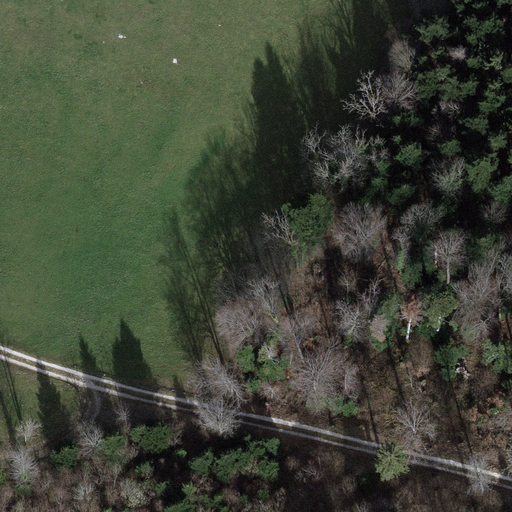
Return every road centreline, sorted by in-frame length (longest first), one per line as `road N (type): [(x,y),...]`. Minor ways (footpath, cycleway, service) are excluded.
road 1 (track): [(511,490),(104,390),(0,355)]
road 2 (track): [(104,390),(71,441),(0,462)]
